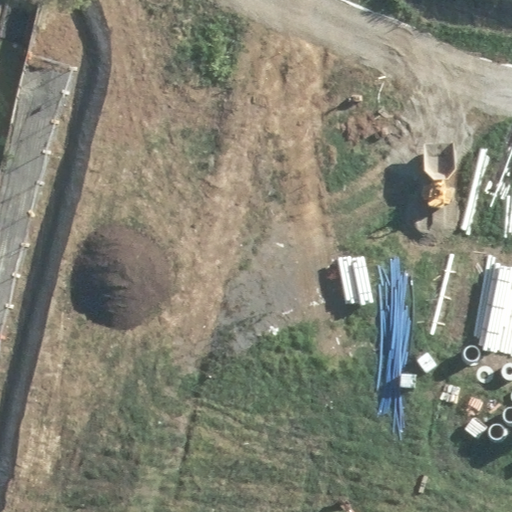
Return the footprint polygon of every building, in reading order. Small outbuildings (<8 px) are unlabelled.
[(456,0),(379,0),(377,28),(453,36),(456,0)] [(482,82),(356,51),(346,90),(322,84),(309,140),(333,146),(322,192),(448,223),(482,82)] [(511,145),(508,145),(498,223),(511,226),(511,145)] [(429,267),(351,251),(334,329),(412,346),(429,267)] [(86,511),(126,338),(10,312),(0,354),(0,494),(76,511),(86,511)] [(253,372),(250,386),(219,380),(191,511),(317,511),(318,506),(336,510),(348,455),(330,451),(339,404),(305,397),(308,384),(253,372)] [(511,511),(511,467),(487,465),(482,511),(511,511)]
